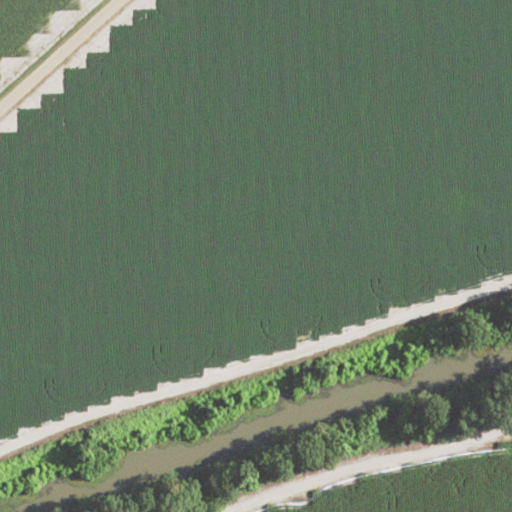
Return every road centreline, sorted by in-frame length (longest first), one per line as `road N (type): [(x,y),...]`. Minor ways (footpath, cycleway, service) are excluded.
road 1 (track): [(511,281),(260,365),(127,399),(0,449)]
road 2 (track): [(511,423),(234,511)]
road 3 (residential): [(0,99),(111,0)]
